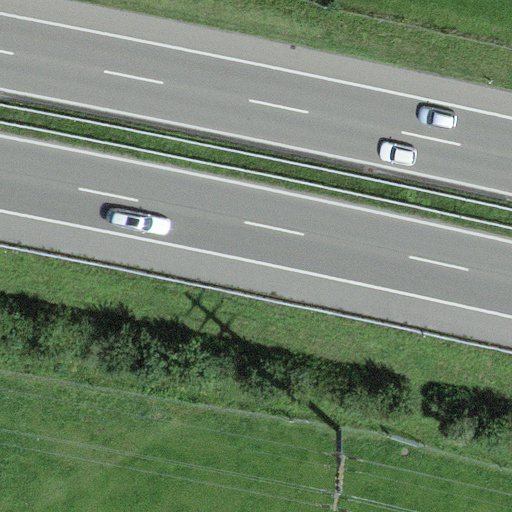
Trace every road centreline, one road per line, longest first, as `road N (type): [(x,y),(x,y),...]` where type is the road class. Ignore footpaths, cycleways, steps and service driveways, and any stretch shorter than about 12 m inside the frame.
road 1 (motorway): [(511,155),(0,49)]
road 2 (motorway): [(0,176),(511,282)]
